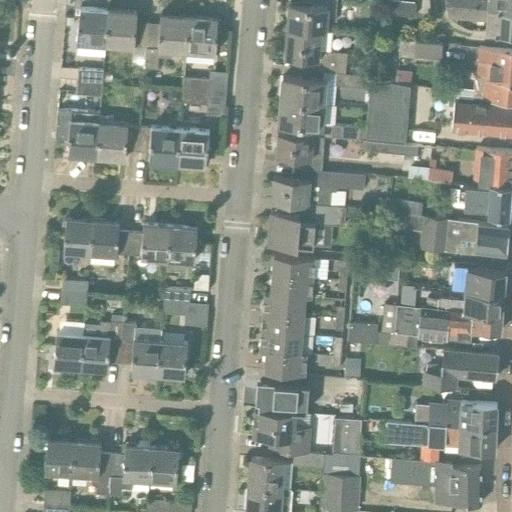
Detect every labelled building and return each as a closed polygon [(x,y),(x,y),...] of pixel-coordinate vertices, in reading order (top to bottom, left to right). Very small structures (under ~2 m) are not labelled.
[(286,28),(326,31),(328,16),(335,16),(336,0),(300,0),(300,4),(288,3),(286,28)] [(388,0),(387,14),(414,17),(415,2),(390,0),(388,0)] [(511,0),(445,0),(446,3),(511,8),(511,0)] [(485,21),(484,31),(511,33),(511,8),(446,3),(447,15),(447,18),(485,21)] [(75,42),(104,44),(108,9),(79,6),(77,22),(75,42)] [(131,66),(144,67),(147,21),(136,20),(137,11),(108,9),(104,44),(132,46),(131,66)] [(170,49),(185,50),(188,15),(160,13),(159,22),(147,21),(144,67),(157,68),(158,56),(170,57),(170,49)] [(188,15),(185,50),(214,52),(217,33),(216,33),(218,17),(188,15)] [(316,71),(324,71),(337,72),(345,73),(346,52),(331,51),(333,32),(326,31),(286,28),(283,55),(317,59),(316,71)] [(399,56),(440,60),(442,42),(415,40),(401,39),(399,56)] [(484,79),(511,82),(511,49),(477,47),(475,70),(481,72),(480,76),(485,76),(484,79)] [(76,81),(102,83),(103,70),(77,68),(76,81)] [(410,84),(413,71),(398,68),(396,82),(410,84)] [(442,96),(454,97),(511,103),(511,82),(484,79),(485,76),(480,76),(481,72),(475,70),(475,74),(474,74),(473,89),(443,86),(442,96)] [(337,72),(336,85),(369,88),(370,77),(365,77),(364,77),(364,75),(345,73),(337,72)] [(280,100),(325,104),(327,80),(282,76),(280,100)] [(182,89),(207,91),(208,79),(183,77),(182,89)] [(364,140),(402,144),(406,85),(371,79),(366,127),(364,140)] [(75,93),(101,95),(102,83),(76,81),(75,93)] [(181,102),(206,104),(207,91),(182,89),(181,102)] [(278,124),(322,128),(325,104),(280,100),(278,124)] [(451,128),(511,133),(511,106),(453,102),(451,128)] [(66,154),(96,156),(99,120),(99,112),(71,110),(67,138),(68,138),(66,154)] [(125,149),(137,150),(139,126),(127,125),(128,123),(99,120),(96,156),(124,159),(125,149)] [(359,139),(364,140),(366,127),(331,124),(330,137),(359,139)] [(147,161),(176,163),(180,128),(150,126),(150,127),(139,126),(137,150),(148,151),(147,161)] [(180,128),(176,163),(205,166),(207,150),(209,131),(180,128)] [(275,154),(296,156),(322,158),(324,136),(313,136),(277,132),(275,154)] [(402,144),(364,140),(363,148),(418,154),(420,145),(402,144)] [(490,183),(511,185),(511,168),(511,150),(475,147),(472,185),(490,186),(490,183)] [(308,203),(335,205),(337,186),(364,188),(365,173),(332,170),(321,169),(305,168),(304,178),(273,176),(271,200),(283,201),(308,203)] [(428,180),(451,182),(452,170),(429,169),(428,180)] [(486,215),(508,217),(511,185),(490,183),(490,186),(472,185),(465,185),(463,208),(487,210),(486,215)] [(389,199),(378,198),(377,209),(388,210),(389,199)] [(389,199),(388,210),(420,215),(422,203),(389,198),(389,199)] [(308,203),(283,201),(282,213),(270,212),(268,243),(313,246),(314,223),(343,225),(344,216),(345,206),(335,205),(308,203)] [(345,206),(344,216),(360,217),(361,207),(345,206)] [(474,249),(504,252),(505,252),(507,225),(477,221),(477,222),(446,218),(420,215),(388,210),(377,209),(361,207),(360,217),(390,221),(390,227),(419,230),(417,248),(455,252),(456,245),(460,245),(461,239),(475,240),(474,249)] [(63,250),(90,252),(93,219),(65,216),(63,250)] [(117,253),(128,254),(130,231),(118,230),(119,221),(93,219),(90,252),(116,254),(117,253)] [(140,256),(168,258),(170,225),(142,223),(142,232),(130,231),(128,254),(140,255),(140,256)] [(170,225),(168,258),(194,260),(196,227),(170,225)] [(271,274),(313,277),(313,275),(322,276),(323,259),(314,258),(314,257),(273,254),(271,274)] [(463,290),(502,293),(504,270),(453,266),(451,288),(463,290)] [(338,279),(346,280),(347,268),(339,267),(338,279)] [(270,292),(305,297),(311,297),(313,277),(271,274),(270,292)] [(61,291),(86,293),(87,281),(62,278),(61,291)] [(337,291),(345,292),(346,280),(338,279),(337,291)] [(416,301),(416,282),(403,283),(403,302),(416,301)] [(163,299),(189,302),(190,289),(164,287),(163,299)] [(425,306),(461,310),(501,314),(502,293),(463,290),(462,299),(438,297),(438,298),(426,297),(425,306)] [(60,304),(85,306),(86,293),(61,291),(60,304)] [(262,312),(303,315),(305,297),(270,292),(264,292),(262,312)] [(162,312),(188,314),(189,302),(163,299),(162,312)] [(451,338),(459,338),(461,310),(425,306),(410,305),(385,301),(382,332),(420,334),(451,338)] [(470,330),(500,332),(501,314),(461,310),(459,338),(469,339),(470,330)] [(261,330),(302,334),(303,315),(262,312),(261,330)] [(107,360),(119,361),(124,322),(124,315),(110,314),(109,326),(99,326),(98,336),(83,334),(80,368),(107,370),(107,360)] [(334,329),(342,330),(343,318),(335,317),(334,329)] [(130,372),(157,374),(160,341),(161,329),(135,326),(135,323),(124,322),(119,361),(131,362),(130,372)] [(377,342),(378,332),(378,324),(350,322),(348,340),(377,342)] [(265,351),(300,353),(302,334),(261,330),(259,351),(265,351)] [(53,365),(80,368),(83,334),(56,332),(53,365)] [(378,332),(377,342),(419,346),(420,334),(382,332),(378,332)] [(160,341),(157,374),(184,376),(187,343),(160,341)] [(332,356),(340,356),(341,344),(333,344),(332,356)] [(455,374),(496,377),(498,353),(442,348),(440,371),(423,370),(421,385),(454,387),(455,374)] [(264,370),(305,374),(306,353),(300,353),(265,351),(264,370)] [(331,368),(339,368),(340,356),(332,356),(331,368)] [(257,409),(294,412),(306,413),(308,385),(259,381),(256,387),(254,403),(257,409)] [(415,422),(495,427),(496,403),(446,399),(446,404),(429,403),(429,404),(415,403),(414,412),(415,422)] [(293,450),(307,452),(309,427),(293,425),(294,412),(257,409),(254,408),(252,436),(278,438),(277,450),(293,450)] [(333,451),(359,452),(360,419),(334,418),(333,451)] [(457,449),(493,451),(494,451),(495,427),(415,422),(385,420),(384,442),(457,445),(457,449)] [(44,471),(71,473),(73,440),(47,438),(44,471)] [(98,475),(110,476),(112,452),(100,451),(100,442),(73,440),(71,473),(98,475)] [(121,477),(149,479),(151,446),(124,444),(124,453),(112,452),(110,476),(121,477)] [(151,446),(149,479),(176,481),(178,448),(151,446)] [(293,450),(291,464),(324,467),(325,453),(307,452),(293,450)] [(324,467),(323,472),(361,475),(363,453),(359,453),(359,452),(333,451),(332,454),(325,453),(324,467)] [(248,485),(282,487),(285,460),(250,457),(248,485)] [(449,485),(448,503),(480,503),(480,464),(450,464),(450,460),(437,461),(437,485),(449,485)] [(361,475),(323,472),(321,507),(359,510),(361,475)] [(289,511),(292,488),(282,487),(248,485),(245,511),(289,511)] [(43,503),(69,505),(70,490),(44,488),(43,503)] [(190,511),(191,502),(173,500),(172,502),(147,500),(145,511),(190,511)] [(42,511),(68,511),(69,505),(43,503),(42,511)]
